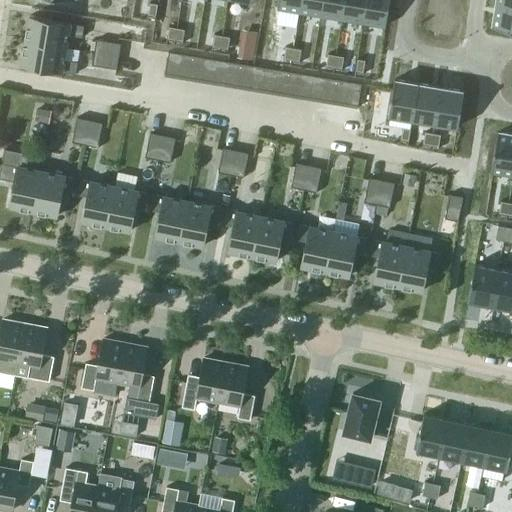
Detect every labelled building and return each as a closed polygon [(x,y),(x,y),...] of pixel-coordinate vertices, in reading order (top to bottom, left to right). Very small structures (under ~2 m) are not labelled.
[(279,0),(278,8),(300,12),(302,0),(279,0)] [(302,0),(300,12),(322,15),(324,0),(302,0)] [(324,0),(322,15),(343,19),(346,0),(324,0)] [(346,0),(343,19),(364,22),(367,0),(346,0)] [(367,0),(364,22),(386,26),(390,0),(367,0)] [(151,3),(149,14),(157,16),(159,4),(151,3)] [(511,30),(511,7),(497,5),(493,27),(511,30)] [(31,17),(27,41),(67,48),(69,35),(83,38),(85,26),(71,24),(31,17)] [(176,40),(178,28),(170,26),(168,38),(176,40)] [(186,29),(178,28),(176,40),(184,41),(186,29)] [(221,47),(223,35),(215,34),(213,46),(221,47)] [(231,37),(223,35),(221,47),(229,49),(231,37)] [(95,52),(120,56),(121,43),(97,40),(95,52)] [(27,41),(23,66),(63,72),(77,74),(79,63),(81,50),(67,48),(27,41)] [(292,60),(294,48),(286,46),(284,58),(292,60)] [(302,49),(294,48),(292,60),(300,61),(302,49)] [(118,68),(120,56),(95,52),(93,64),(118,68)] [(169,53),(165,76),(177,78),(181,55),(169,53)] [(335,67),(337,55),(329,54),(327,65),(335,67)] [(181,55),(177,78),(201,82),(205,59),(181,55)] [(345,56),(337,55),(335,67),(343,68),(345,56)] [(205,59),(201,82),(212,84),(217,61),(205,59)] [(366,60),(358,59),(356,71),(364,72),(366,60)] [(217,61),(212,84),(224,86),(228,62),(217,61)] [(228,62),(224,86),(248,90),(252,66),(228,62)] [(252,66),(248,90),(259,92),(264,68),(252,66)] [(264,68),(259,92),(271,94),(276,70),(264,68)] [(276,70),(271,94),(295,98),(299,74),(276,70)] [(299,74),(295,98),(307,100),(311,76),(299,74)] [(311,76),(307,100),(319,102),(323,78),(311,76)] [(323,78),(319,102),(344,106),(348,82),(323,78)] [(413,119),(419,83),(396,79),(389,115),(413,119)] [(348,82),(344,106),(358,108),(362,84),(348,82)] [(435,123),(441,87),(419,83),(413,119),(435,123)] [(465,90),(441,87),(435,123),(459,127),(465,90)] [(35,120),(50,123),(53,111),(38,107),(35,120)] [(86,144),(91,120),(78,117),(73,142),(86,144)] [(91,120),(86,144),(99,147),(103,122),(91,120)] [(403,127),(401,139),(409,141),(411,129),(403,127)] [(426,132),(424,144),(432,145),(434,133),(426,132)] [(511,174),(511,134),(498,132),(492,172),(511,174)] [(159,159),(164,135),(151,133),(146,157),(159,159)] [(434,133),(432,145),(440,146),(442,134),(434,133)] [(164,135),(159,159),(172,162),(176,137),(164,135)] [(232,174),(236,150),(224,147),(219,171),(232,174)] [(34,211),(43,171),(28,168),(31,154),(6,149),(0,176),(0,178),(15,182),(10,206),(34,211)] [(236,150),(232,174),(244,176),(249,152),(236,150)] [(157,161),(147,159),(145,169),(156,171),(157,161)] [(305,189),(310,165),(297,163),(293,186),(305,189)] [(310,165),(305,189),(317,191),(322,168),(310,165)] [(43,171),(34,211),(59,216),(64,192),(74,194),(77,178),(43,171)] [(416,187),(418,176),(406,173),(404,184),(416,187)] [(377,204),(382,180),(369,177),(365,202),(377,204)] [(107,226),(116,186),(81,179),(78,195),(88,197),(83,221),(107,226)] [(377,204),(390,207),(395,182),(382,180),(377,204)] [(116,186),(107,226),(131,231),(136,207),(146,209),(150,193),(116,186)] [(180,241),(188,201),(154,194),(151,210),(161,212),(156,236),(180,241)] [(449,194),(444,218),(458,221),(463,197),(449,194)] [(222,204),(229,205),(231,196),(224,195),(222,204)] [(188,201),(180,241),(204,246),(209,222),(219,224),(222,208),(188,201)] [(502,201),(500,213),(508,214),(510,202),(502,201)] [(253,256),(261,216),(227,209),(223,225),(233,227),(228,251),(253,256)] [(261,216),(253,256),(277,261),(282,237),(292,239),(295,223),(261,216)] [(353,235),(356,222),(338,218),(335,231),(334,231),(325,271),(350,276),(355,252),(365,254),(368,238),(353,235)] [(472,239),(485,240),(487,220),(473,219),(472,239)] [(325,271),(334,231),(299,224),(296,240),(306,242),(301,266),(325,271)] [(499,225),(496,239),(504,240),(507,227),(499,225)] [(398,286),(406,245),(372,239),(369,254),(379,257),(374,281),(398,286)] [(406,245),(398,286),(422,291),(427,266),(437,268),(440,252),(406,245)] [(475,264),(468,300),(491,304),(498,268),(475,264)] [(511,270),(498,268),(491,304),(511,308),(511,270)] [(0,386),(13,388),(16,374),(17,375),(19,363),(27,323),(5,319),(1,338),(0,343),(0,386)] [(27,323),(19,363),(31,365),(29,377),(51,381),(56,356),(44,354),(49,327),(27,323)] [(119,382),(127,343),(105,338),(100,365),(88,363),(83,388),(96,390),(98,378),(119,382)] [(127,343),(119,382),(141,387),(139,398),(151,401),(156,376),(144,374),(149,347),(127,343)] [(220,402),(228,362),(206,358),(201,385),(188,382),(184,407),(196,410),(198,398),(220,402)] [(228,362),(220,402),(242,406),(239,418),(252,420),(257,395),(245,393),(250,366),(228,362)] [(354,394),(344,432),(371,438),(380,400),(354,394)] [(46,406),(28,402),(26,417),(44,420),(46,406)] [(78,408),(65,406),(62,422),(76,424),(78,408)] [(424,414),(417,450),(439,454),(447,418),(424,414)] [(136,422),(118,418),(115,434),(133,438),(136,422)] [(447,418),(439,454),(462,459),(470,423),(447,418)] [(181,446),(185,423),(167,419),(163,443),(180,446),(181,446)] [(470,423),(462,459),(485,464),(493,428),(470,423)] [(54,428),(39,425),(35,443),(50,447),(54,428)] [(511,432),(493,428),(485,464),(508,469),(511,450),(511,449),(511,432)] [(72,452),(76,432),(61,429),(57,450),(72,452)] [(229,439),(216,436),(213,451),(226,454),(229,439)] [(161,448),(158,464),(172,467),(175,451),(161,448)] [(0,466),(0,508),(13,511),(18,484),(30,486),(35,461),(22,459),(20,471),(0,466)] [(348,462),(343,481),(372,488),(376,469),(348,462)] [(220,463),(218,475),(228,476),(230,465),(220,463)] [(67,468),(62,492),(75,495),(73,503),(71,511),(93,511),(99,486),(86,483),(89,472),(67,468)] [(99,486),(93,511),(116,511),(118,503),(131,505),(135,481),(123,478),(123,476),(102,472),(99,486)] [(381,480),(377,493),(394,498),(397,485),(381,480)] [(426,481),(423,495),(431,497),(434,483),(426,481)] [(434,483),(431,497),(439,498),(442,485),(434,483)] [(198,511),(200,505),(178,501),(180,489),(168,487),(163,511),(164,511),(198,511)] [(471,491),(467,505),(475,506),(478,493),(471,491)] [(478,493),(475,506),(483,508),(486,494),(478,493)] [(200,505),(198,511),(233,511),(236,500),(224,498),(221,509),(200,505)] [(384,511),(385,509),(361,503),(359,511),(329,511),(328,511),(327,511),(384,511)]
